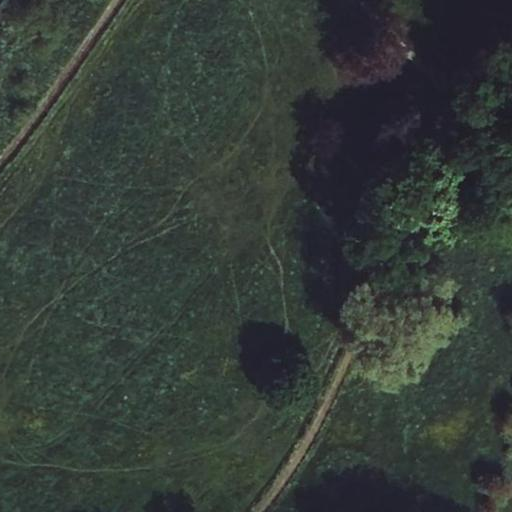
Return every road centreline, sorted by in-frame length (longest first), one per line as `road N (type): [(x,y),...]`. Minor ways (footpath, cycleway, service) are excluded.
road 1 (track): [(506,104),(410,110),(400,194),(344,399),(289,511)]
road 2 (track): [(138,0),(8,161),(0,150)]
